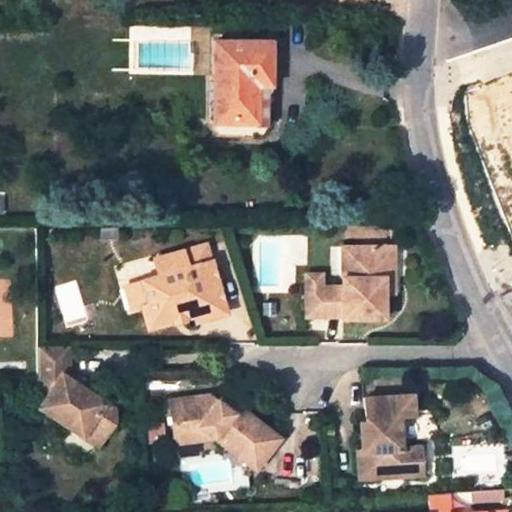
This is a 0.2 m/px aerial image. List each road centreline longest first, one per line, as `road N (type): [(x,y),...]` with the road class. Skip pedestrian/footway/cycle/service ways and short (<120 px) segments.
road 1 (residential): [(419,55),(420,126),(442,220),(489,320)]
road 2 (residential): [(246,357),(506,352)]
